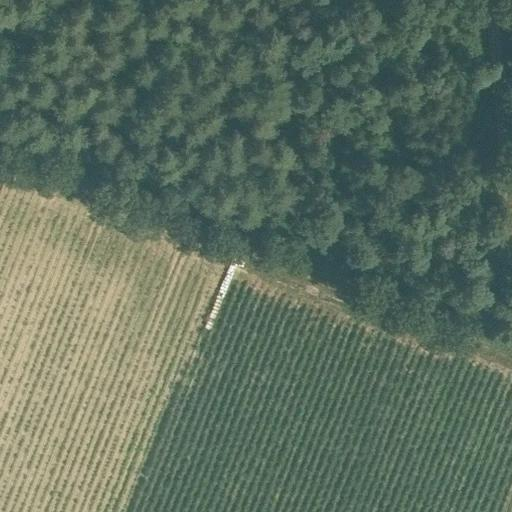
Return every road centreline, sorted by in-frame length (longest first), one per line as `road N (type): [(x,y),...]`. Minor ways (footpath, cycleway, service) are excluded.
road 1 (track): [(0,157),(511,351)]
road 2 (unclassified): [(490,0),(511,158)]
